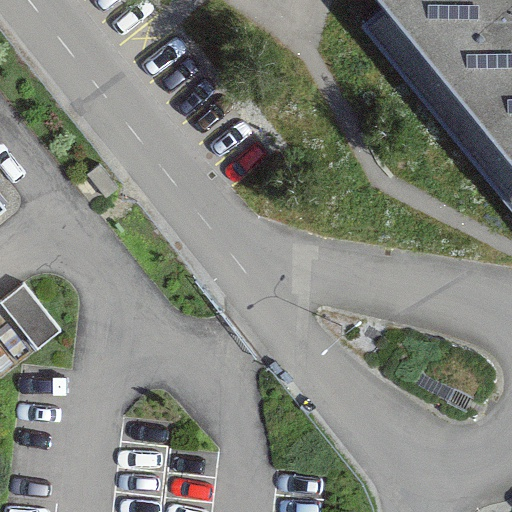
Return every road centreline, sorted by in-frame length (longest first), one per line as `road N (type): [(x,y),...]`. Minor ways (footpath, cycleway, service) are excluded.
road 1 (residential): [(221,243),(297,341),(431,448),(492,444),(511,419)]
road 2 (residential): [(32,0),(221,243)]
road 3 (residential): [(375,273),(221,243)]
road 4 (residential): [(511,318),(375,273)]
